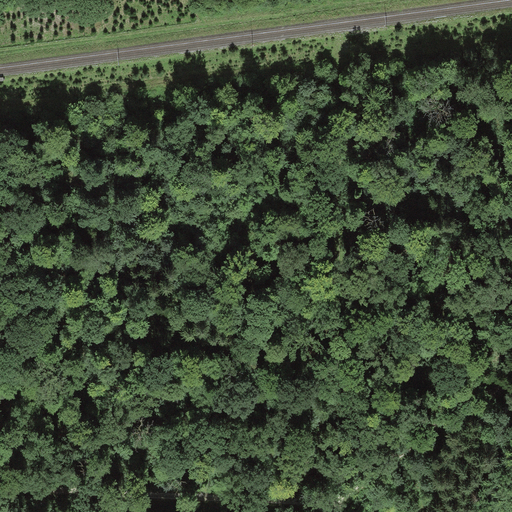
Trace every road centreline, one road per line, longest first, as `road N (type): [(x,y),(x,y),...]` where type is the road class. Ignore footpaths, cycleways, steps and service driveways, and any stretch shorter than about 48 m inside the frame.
road 1 (track): [(0,102),(337,60),(335,499)]
road 2 (track): [(412,0),(0,54)]
road 3 (track): [(335,499),(0,485)]
road 4 (track): [(335,499),(449,418),(511,390)]
